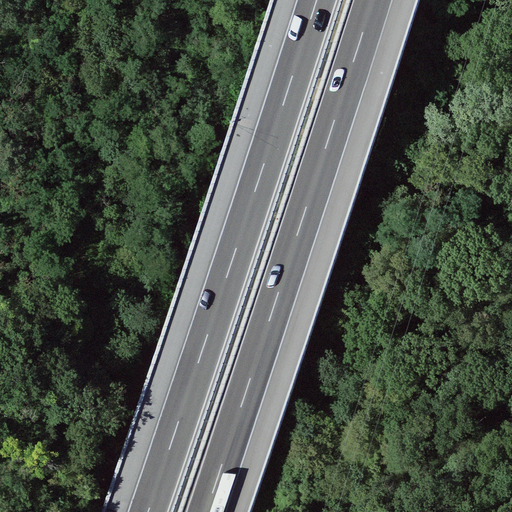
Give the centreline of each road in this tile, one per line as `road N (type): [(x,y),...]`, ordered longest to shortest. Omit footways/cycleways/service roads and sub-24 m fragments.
road 1 (motorway): [(317,0),(148,511)]
road 2 (motorway): [(206,511),(373,0)]
